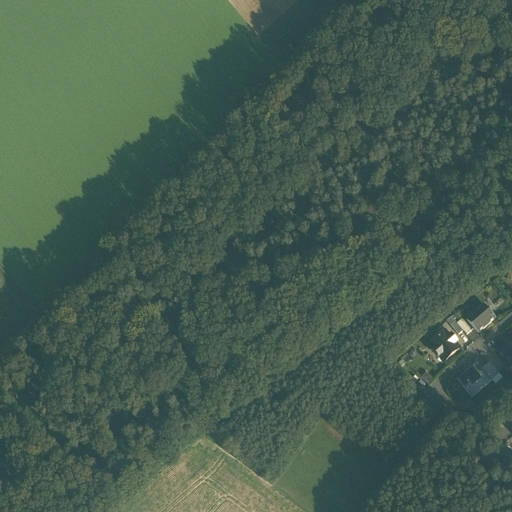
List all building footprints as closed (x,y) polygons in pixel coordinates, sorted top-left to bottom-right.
[(476,332),(478,334),(483,330),(495,319),(483,305),(466,320),(476,332)] [(463,332),(466,336),(471,332),(461,321),(456,325),(463,332)] [(458,336),(463,332),(456,325),(455,323),(450,327),(458,336)] [(444,332),(429,345),(434,350),(432,352),(438,358),(439,357),(444,362),(460,349),(455,343),(456,342),(451,336),(449,337),(444,332)] [(511,333),(492,351),(507,368),(511,363),(511,358),(511,357),(511,355),(511,333)] [(482,370),(491,381),(499,375),(489,363),(482,370)] [(462,387),(472,398),(492,381),(491,381),(482,370),(480,371),(475,365),(457,381),(462,387)] [(434,380),(426,373),(421,379),(428,386),(434,380)] [(503,379),(499,375),(491,381),(492,381),(495,385),(503,379)] [(462,387),(457,381),(452,385),(457,392),(462,387)]
